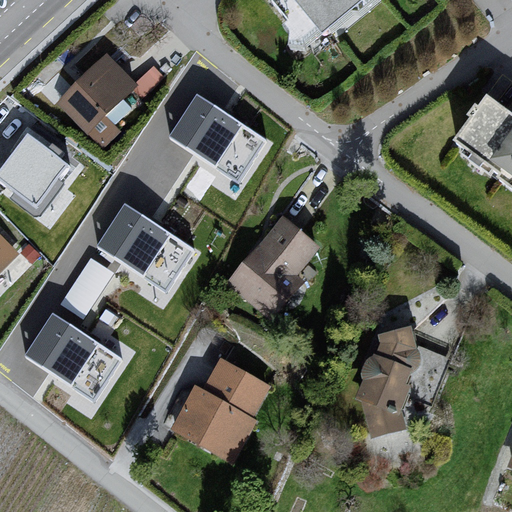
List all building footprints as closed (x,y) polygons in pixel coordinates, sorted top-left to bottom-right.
[(303,66),(313,58),(385,0),(267,0),(287,24),(276,33),(303,66)] [(55,103),(99,147),(117,129),(105,117),(136,86),(104,54),(55,103)] [(267,143),(199,97),(169,140),(238,187),(267,143)] [(511,118),(489,102),(454,153),(511,193),(511,118)] [(32,138),(0,179),(0,182),(40,212),(73,168),(32,138)] [(198,254),(130,208),(100,251),(169,297),(198,254)] [(226,287),(271,325),(298,293),(288,284),(319,247),(284,218),(226,287)] [(0,274),(19,255),(0,236),(0,274)] [(86,313),(115,268),(92,253),(62,298),(86,313)] [(125,364),(57,317),(27,361),(95,407),(125,364)] [(355,407),(369,446),(408,436),(403,415),(424,369),(413,331),(373,342),(379,358),(355,407)] [(174,438),(229,469),(272,392),(217,362),(174,438)]
